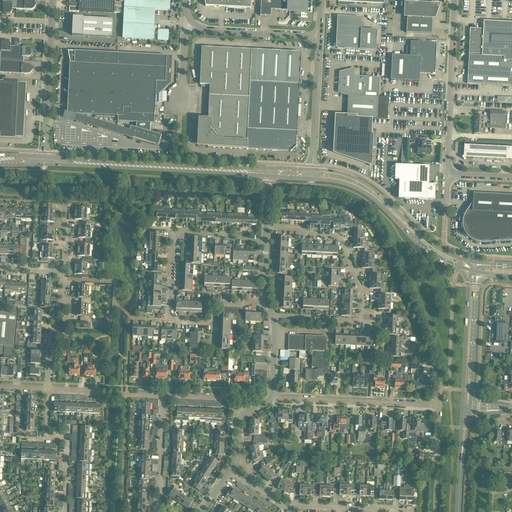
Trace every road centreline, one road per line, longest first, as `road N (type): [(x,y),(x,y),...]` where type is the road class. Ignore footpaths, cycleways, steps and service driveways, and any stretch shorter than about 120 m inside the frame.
road 1 (residential): [(272,316),(361,320),(362,290),(340,237),(265,227)]
road 2 (tertiary): [(44,165),(268,176)]
road 3 (tertiary): [(268,167),(44,157)]
road 4 (tertiary): [(474,263),(431,245),(365,185),(313,169)]
road 5 (tertiary): [(312,178),(366,193),(420,245),(468,271)]
road 6 (unclassified): [(454,0),(446,173)]
road 7 (residential): [(439,404),(270,397)]
road 8 (unclassified): [(319,37),(202,30),(186,14)]
road 9 (tertiary): [(468,271),(462,410)]
road 10 (tertiary): [(469,406),(477,273)]
road 11 (unclassified): [(313,169),(319,37)]
road 12 (unclassified): [(50,37),(44,157)]
road 13 (residential): [(47,388),(63,271)]
